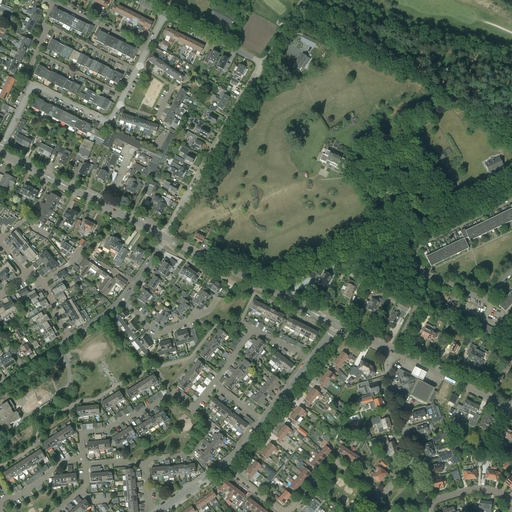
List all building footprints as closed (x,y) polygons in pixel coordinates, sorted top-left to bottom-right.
[(0,4),(2,0),(0,0),(0,7),(4,10),(9,12),(10,8),(0,4)] [(39,17),(42,11),(38,9),(40,5),(34,2),(32,6),(36,8),(34,12),(31,11),(30,13),(39,17)] [(114,6),(112,10),(115,12),(121,15),(124,9),(118,6),(117,8),(114,6)] [(237,19),(214,7),(210,14),(222,20),(234,26),(237,19)] [(51,19),(56,21),(60,11),(56,9),(56,10),(55,12),(54,13),(51,12),(50,14),(50,13),(48,17),(51,18),(51,19)] [(124,9),(121,15),(126,18),(130,12),(124,9)] [(56,21),(60,23),(64,13),(60,11),(56,21)] [(130,12),(126,18),(132,21),(135,14),(130,12)] [(39,17),(30,13),(29,15),(32,16),(30,19),(36,23),(39,17)] [(60,23),(63,25),(68,15),(64,13),(60,23)] [(131,23),(129,27),(131,28),(133,25),(136,26),(137,25),(138,24),(141,17),(135,14),(132,21),(131,23)] [(63,25),(67,26),(69,22),(73,23),(75,19),(68,15),(63,25)] [(140,26),(135,36),(138,37),(138,38),(141,32),(142,29),(144,27),(147,20),(141,17),(138,24),(137,25),(140,26)] [(19,21),(25,24),(34,28),(36,23),(30,19),(28,23),(26,22),(20,19),(19,21)] [(74,30),(79,20),(75,19),(73,23),(69,22),(67,26),(70,28),(71,29),(71,30),(72,30),(73,30),(74,30)] [(74,30),(78,32),(83,22),(79,20),(74,30)] [(147,20),(144,27),(149,30),(153,23),(147,20)] [(78,32),(82,34),(87,24),(83,22),(78,32)] [(31,34),(34,28),(25,24),(22,30),(31,34)] [(87,24),(82,34),(86,36),(87,33),(91,34),(91,32),(88,31),(89,29),(90,27),(91,26),(90,26),(87,24)] [(164,42),(161,49),(166,51),(169,44),(171,41),(172,39),(175,32),(170,29),(169,30),(166,28),(165,30),(164,33),(163,34),(167,35),(166,36),(170,38),(167,43),(164,42)] [(95,41),(100,43),(104,33),(100,31),(100,32),(99,34),(98,36),(95,34),(94,36),(97,37),(95,41)] [(175,32),(172,39),(178,42),(181,35),(175,32)] [(100,43),(103,45),(104,45),(109,36),(104,33),(100,43)] [(181,35),(178,42),(184,44),(187,38),(181,35)] [(303,35),(300,41),(314,48),(317,42),(303,35)] [(107,47),(108,47),(113,38),(109,36),(104,45),(103,45),(104,46),(106,47),(107,47)] [(19,42),(28,47),(31,41),(22,37),(19,42)] [(108,47),(111,49),(113,45),(115,46),(116,44),(117,45),(119,41),(113,38),(108,47)] [(181,50),(179,53),(183,55),(186,49),(184,48),(186,45),(189,47),(192,41),(187,38),(184,44),(182,47),(181,50)] [(47,49),(51,51),(56,41),(52,39),(47,49)] [(58,54),(62,45),(61,45),(64,39),(62,39),(59,43),(56,41),(51,51),(55,53),(55,52),(58,54)] [(28,47),(19,42),(16,41),(15,43),(19,44),(17,48),(19,49),(25,53),(28,47)] [(111,49),(118,52),(123,43),(119,41),(117,45),(116,44),(115,46),(113,45),(111,49)] [(192,41),(189,47),(193,49),(192,52),(190,55),(192,56),(198,44),(192,41)] [(118,52),(122,54),(127,45),(123,43),(118,52)] [(198,44),(192,56),(194,57),(196,54),(197,51),(201,53),(204,47),(198,44)] [(60,55),(64,57),(69,48),(65,46),(64,47),(62,45),(58,54),(60,55)] [(126,56),(131,47),(127,45),(122,54),(122,55),(122,56),(124,58),(126,57),(126,56)] [(131,47),(126,56),(130,58),(132,55),(135,56),(136,55),(132,53),(133,51),(134,49),(135,49),(131,47)] [(69,58),(73,60),(77,52),(73,50),(69,48),(64,57),(68,60),(69,58)] [(14,54),(16,55),(23,58),(25,53),(19,49),(18,53),(15,51),(15,52),(12,50),(11,52),(14,54)] [(207,55),(204,62),(207,63),(208,60),(214,63),(219,54),(218,54),(219,53),(216,51),(215,52),(212,51),(210,56),(207,55)] [(80,66),(85,56),(81,54),(77,52),(73,60),(72,62),(76,64),(80,66)] [(150,54),(148,58),(151,60),(149,62),(154,66),(160,58),(162,54),(160,53),(158,56),(156,58),(150,54)] [(160,58),(154,66),(160,69),(164,63),(160,61),(164,56),(162,54),(160,58)] [(304,69),(310,59),(302,54),(298,59),(295,63),(304,69)] [(16,55),(14,61),(20,64),(23,58),(16,55)] [(221,59),(219,58),(218,61),(219,62),(217,67),(226,71),(229,66),(226,64),(229,59),(226,58),(226,57),(223,55),(223,56),(222,56),(221,59)] [(84,67),(87,68),(91,60),(88,59),(89,58),(85,56),(80,66),(84,68),(84,67)] [(89,70),(93,72),(98,63),(94,61),(91,60),(87,68),(89,70)] [(160,69),(165,73),(172,61),(170,60),(168,63),(165,61),(164,63),(160,69)] [(7,67),(8,67),(8,66),(17,70),(20,64),(14,61),(12,64),(10,63),(6,61),(5,63),(3,62),(2,64),(7,67)] [(172,61),(165,73),(170,76),(175,68),(172,66),(174,63),(172,61)] [(93,72),(97,74),(102,65),(98,63),(93,72)] [(34,75),(38,77),(43,67),(39,65),(34,75)] [(97,74),(101,76),(106,67),(102,65),(97,74)] [(236,72),(235,75),(240,78),(242,75),(245,68),(244,68),(244,67),(243,66),(242,66),(239,65),(236,72)] [(8,66),(8,67),(6,70),(8,71),(8,72),(14,75),(17,70),(8,66)] [(47,81),(51,84),(56,74),(52,72),(54,68),(52,66),(49,72),(49,71),(45,79),(47,81)] [(42,78),(45,79),(49,71),(46,70),(46,69),(43,67),(38,77),(42,79),(42,78)] [(105,78),(108,79),(112,71),(109,69),(110,69),(106,67),(101,76),(105,78)] [(179,70),(175,68),(170,76),(175,80),(182,68),(181,67),(179,70)] [(182,68),(175,80),(180,83),(183,79),(185,81),(188,76),(183,73),(185,70),(183,68),(183,69),(182,68)] [(110,81),(114,83),(119,73),(115,71),(114,72),(112,71),(108,79),(110,80),(110,81)] [(119,73),(114,83),(118,85),(123,75),(119,73)] [(51,84),(55,86),(60,76),(56,74),(51,84)] [(55,86),(58,87),(63,78),(60,76),(55,86)] [(15,80),(9,77),(5,84),(12,87),(15,80)] [(63,89),(66,90),(70,82),(67,81),(67,80),(63,78),(58,87),(63,89)] [(72,94),(76,84),(72,82),(72,83),(70,82),(66,90),(63,94),(66,96),(68,92),(72,94)] [(12,87),(5,84),(2,91),(9,94),(12,87)] [(80,87),(76,84),(72,94),(76,96),(80,87)] [(217,96),(215,98),(225,104),(229,98),(225,96),(228,91),(221,87),(220,90),(222,91),(219,97),(217,96)] [(180,89),(178,95),(190,101),(189,101),(192,102),(194,98),(191,97),(190,99),(185,96),(187,92),(180,89)] [(0,98),(5,101),(9,94),(2,91),(0,90),(0,98)] [(84,100),(88,102),(93,93),(88,91),(86,95),(84,100)] [(92,103),(95,105),(99,96),(96,95),(93,93),(88,102),(92,104),(92,103)] [(178,95),(175,100),(181,103),(183,100),(188,103),(189,101),(190,101),(178,95)] [(101,109),(106,99),(102,97),(101,98),(99,96),(95,105),(97,106),(96,109),(100,111),(101,109)] [(222,110),(225,104),(215,98),(212,96),(210,98),(219,103),(218,105),(216,107),(222,110)] [(31,107),(35,109),(40,100),(36,98),(31,107)] [(106,99),(101,109),(108,112),(112,103),(109,102),(110,101),(106,99)] [(40,111),(42,112),(46,104),(44,102),(40,100),(35,109),(39,111),(40,111)] [(175,100),(172,106),(180,110),(184,112),(185,110),(179,107),(181,103),(175,100)] [(7,112),(9,106),(3,103),(1,109),(7,112)] [(44,114),(48,116),(53,106),(49,104),(49,105),(46,104),(42,112),(45,113),(44,114)] [(48,116),(52,118),(57,108),(53,106),(48,116)] [(172,106),(169,111),(175,115),(177,111),(180,112),(183,114),(184,112),(180,110),(172,106)] [(52,118),(59,121),(63,112),(57,108),(52,118)] [(210,114),(212,112),(206,108),(202,114),(208,118),(207,120),(214,124),(214,123),(215,123),(216,122),(216,121),(217,118),(210,114)] [(169,111),(166,117),(178,123),(179,121),(176,119),(174,118),(175,115),(169,111)] [(59,121),(65,124),(70,115),(63,112),(59,121)] [(119,116),(117,122),(120,122),(119,124),(123,125),(122,128),(124,129),(128,116),(122,114),(121,117),(119,116)] [(65,124),(69,126),(74,117),(70,115),(65,124)] [(128,116),(124,129),(126,129),(127,126),(128,126),(128,124),(132,125),(134,118),(128,116)] [(74,128),(76,129),(80,121),(78,119),(74,117),(69,126),(73,128),(74,128)] [(178,123),(166,117),(163,123),(171,127),(173,123),(177,125),(178,123)] [(134,118),(132,125),(136,126),(135,129),(133,134),(135,135),(136,133),(140,120),(134,118)] [(196,128),(200,130),(199,133),(206,137),(207,137),(208,136),(208,135),(208,134),(210,131),(203,127),(205,124),(196,119),(193,124),(197,126),(196,128)] [(140,127),(144,129),(146,122),(140,120),(136,133),(138,133),(139,130),(140,127)] [(78,131),(82,133),(87,123),(83,121),(83,122),(80,121),(76,129),(75,132),(76,133),(78,130),(79,130),(78,131)] [(146,136),(148,137),(152,124),(146,122),(144,129),(148,130),(147,132),(146,136)] [(15,134),(14,136),(15,136),(14,138),(16,139),(16,140),(15,141),(21,145),(24,138),(26,135),(21,132),(25,125),(21,123),(17,129),(18,130),(17,131),(15,134)] [(89,133),(92,129),(90,128),(91,125),(87,123),(82,133),(91,137),(92,135),(89,133)] [(152,124),(148,137),(150,137),(151,134),(152,131),(156,133),(158,126),(152,124)] [(105,140),(104,141),(102,145),(109,149),(115,138),(139,150),(142,144),(111,128),(109,132),(107,135),(105,140)] [(417,137),(412,128),(404,133),(407,137),(409,136),(411,140),(417,137)] [(24,138),(21,145),(28,148),(30,143),(32,144),(34,140),(31,138),(30,141),(24,138)] [(422,145),(418,138),(412,142),(416,149),(422,145)] [(76,155),(87,160),(94,143),(83,139),(76,155)] [(196,140),(195,143),(191,141),(188,145),(191,147),(190,148),(195,150),(196,147),(200,149),(203,144),(198,141),(196,140)] [(47,147),(43,155),(49,158),(53,150),(49,148),(52,143),(50,142),(48,145),(47,147)] [(37,152),(43,155),(47,147),(41,144),(37,152)] [(135,163),(133,169),(136,170),(152,178),(153,176),(153,175),(155,172),(164,154),(142,144),(140,149),(150,154),(152,159),(149,166),(145,168),(135,163)] [(64,166),(71,153),(61,147),(57,155),(62,157),(58,163),(64,166)] [(184,147),(181,152),(184,154),(182,157),(185,158),(185,159),(192,163),(195,157),(188,154),(187,155),(185,153),(187,149),(184,147)] [(441,156),(436,159),(438,162),(452,154),(449,149),(444,151),(445,153),(444,154),(443,152),(440,153),(441,155),(441,156)] [(322,154),(320,160),(336,167),(337,165),(337,166),(341,157),(330,152),(326,151),(324,155),(322,154)] [(426,160),(422,153),(416,156),(421,163),(426,160)] [(113,154),(109,161),(100,180),(101,180),(101,181),(102,182),(103,181),(104,182),(105,179),(107,180),(111,172),(108,171),(111,165),(114,166),(119,157),(113,154)] [(485,165),(489,172),(489,173),(494,171),(493,170),(503,166),(499,158),(495,160),(494,159),(491,161),(491,162),(485,165)] [(100,180),(109,161),(107,160),(101,170),(98,169),(96,175),(98,176),(97,178),(97,179),(98,179),(99,180),(99,179),(100,180)] [(84,163),(79,173),(81,174),(81,175),(83,176),(84,176),(86,172),(89,173),(91,169),(92,169),(94,166),(93,166),(90,164),(89,165),(84,163)] [(174,166),(173,169),(172,169),(185,176),(187,171),(180,167),(179,169),(176,167),(174,166)] [(172,169),(173,169),(170,167),(167,171),(172,174),(171,176),(175,178),(175,176),(182,180),(185,176),(172,169)] [(16,180),(12,178),(12,177),(5,174),(3,176),(2,175),(0,178),(0,177),(0,185),(6,189),(8,184),(13,186),(16,180)] [(129,191),(130,192),(136,179),(133,178),(133,179),(131,178),(128,184),(129,185),(127,188),(126,189),(127,189),(126,190),(127,191),(128,192),(129,191)] [(136,179),(130,192),(131,193),(132,194),(132,193),(133,194),(135,191),(137,192),(141,184),(139,183),(141,181),(136,178),(136,179)] [(168,189),(175,193),(176,192),(177,191),(177,190),(178,187),(171,183),(172,182),(167,179),(163,186),(168,189)] [(20,194),(26,197),(31,188),(25,185),(24,185),(22,190),(18,188),(15,195),(19,197),(20,194)] [(38,192),(31,188),(26,197),(34,201),(33,203),(34,203),(32,206),(35,207),(38,200),(35,198),(38,192),(38,191),(38,192)] [(46,194),(44,196),(57,203),(60,199),(51,194),(49,196),(46,194)] [(47,200),(46,202),(55,207),(57,203),(44,196),(43,198),(47,200)] [(154,211),(157,213),(158,211),(159,211),(160,209),(159,209),(165,198),(162,196),(161,199),(154,196),(152,201),(158,204),(157,204),(156,206),(154,211)] [(158,211),(157,213),(161,215),(167,204),(168,204),(170,200),(165,197),(165,198),(159,209),(160,209),(159,211),(158,211)] [(41,202),(39,204),(52,212),(55,207),(46,202),(45,205),(41,202)] [(42,209),(41,211),(50,216),(52,212),(39,204),(38,206),(42,209)] [(470,241),(511,220),(511,208),(465,231),(464,230),(460,232),(463,239),(426,257),(431,267),(469,249),(464,239),(468,238),(470,241)] [(67,223),(71,226),(78,213),(74,211),(74,212),(71,211),(70,212),(67,210),(63,217),(67,219),(65,221),(68,222),(67,223)] [(36,211),(35,213),(47,220),(50,216),(41,211),(40,213),(36,211)] [(47,220),(35,213),(33,215),(37,217),(36,220),(45,225),(47,220)] [(0,225),(1,227),(3,224),(8,219),(9,217),(10,217),(7,215),(7,214),(5,217),(5,216),(3,219),(0,217),(0,216),(0,225)] [(8,219),(3,224),(7,227),(8,225),(11,227),(17,219),(14,216),(12,218),(10,216),(9,217),(8,219)] [(83,224),(79,231),(82,233),(80,235),(83,237),(85,232),(90,223),(84,220),(82,224),(83,224)] [(90,223),(85,232),(88,234),(88,233),(90,234),(93,229),(93,230),(95,226),(90,223)] [(8,242),(7,243),(8,244),(9,243),(21,234),(17,230),(9,236),(11,239),(8,241),(8,242)] [(193,239),(202,243),(205,237),(197,232),(193,239)] [(21,234),(9,243),(11,245),(14,243),(16,245),(24,238),(21,234)] [(104,246),(104,247),(110,250),(110,249),(116,239),(112,237),(109,236),(104,246)] [(12,251),(12,253),(13,254),(16,252),(27,242),(24,238),(16,245),(18,247),(12,251)] [(62,241),(60,243),(62,245),(74,252),(75,250),(74,248),(76,245),(66,239),(64,242),(62,241)] [(119,251),(122,247),(121,246),(118,244),(120,241),(116,239),(110,249),(117,252),(118,250),(119,251)] [(27,242),(16,252),(18,253),(21,251),(23,253),(31,246),(27,242)] [(58,251),(68,257),(70,254),(72,255),(74,252),(62,245),(60,247),(62,249),(60,252),(58,251)] [(98,248),(95,254),(99,256),(102,251),(103,248),(104,247),(104,246),(102,245),(102,247),(100,245),(98,248)] [(25,255),(21,258),(23,260),(34,250),(31,246),(23,253),(25,255)] [(118,253),(116,256),(118,257),(120,258),(126,250),(122,247),(119,251),(118,253)] [(135,259),(140,249),(137,247),(132,255),(131,254),(129,258),(131,259),(130,261),(131,262),(130,264),(132,265),(134,263),(134,261),(135,259)] [(134,261),(134,263),(137,265),(140,259),(141,259),(142,257),(143,257),(144,254),(144,253),(145,251),(144,251),(144,250),(143,249),(142,250),(140,249),(135,259),(134,261)] [(34,250),(23,260),(25,262),(28,259),(30,261),(38,255),(34,250)] [(126,250),(120,258),(123,260),(129,252),(126,250)] [(36,262),(38,264),(49,255),(46,251),(38,257),(40,259),(36,262)] [(43,263),(44,265),(52,259),(49,255),(38,264),(39,266),(43,263)] [(345,256),(344,256),(337,259),(339,261),(338,264),(340,265),(345,256)] [(165,262),(161,267),(168,272),(171,268),(173,268),(177,263),(171,258),(167,264),(165,262)] [(42,270),(44,272),(55,262),(52,259),(44,265),(46,267),(42,270)] [(90,268),(96,272),(99,269),(100,268),(92,262),(92,264),(90,262),(89,263),(88,262),(89,261),(85,259),(80,266),(83,269),(81,272),(81,273),(79,276),(83,278),(90,268)] [(7,261),(2,265),(9,273),(11,271),(14,274),(16,272),(7,261)] [(55,262),(44,272),(45,274),(49,271),(51,273),(59,266),(55,262)] [(2,265),(0,266),(0,270),(8,280),(10,278),(7,275),(9,273),(2,265)] [(160,273),(158,275),(164,280),(167,277),(165,276),(168,272),(161,267),(158,271),(160,273)] [(183,275),(187,278),(192,271),(188,268),(186,270),(184,268),(179,274),(182,276),(183,275)] [(101,291),(102,292),(112,279),(109,276),(110,275),(103,270),(102,271),(99,269),(96,272),(95,274),(98,276),(99,274),(105,279),(97,289),(101,292),(101,291)] [(52,290),(51,291),(52,293),(53,294),(54,293),(56,297),(60,303),(63,301),(66,299),(63,293),(69,289),(67,286),(66,287),(65,285),(64,286),(62,281),(64,280),(62,278),(67,275),(65,270),(53,277),(53,278),(54,279),(58,277),(58,279),(57,279),(58,280),(55,282),(54,283),(57,287),(52,290)] [(192,271),(187,278),(191,281),(191,282),(194,284),(198,278),(195,276),(197,274),(192,271)] [(311,271),(308,277),(314,280),(317,274),(311,271)] [(321,279),(319,283),(326,287),(328,283),(329,283),(332,276),(324,272),(321,279)] [(112,279),(102,292),(103,293),(103,294),(106,296),(116,283),(123,288),(125,285),(125,284),(127,282),(118,275),(116,278),(115,277),(113,280),(112,279)] [(154,276),(151,281),(158,286),(161,282),(162,283),(164,280),(158,275),(157,278),(154,276)] [(342,295),(350,299),(352,295),(350,294),(352,290),(354,291),(357,284),(349,280),(345,287),(346,287),(344,291),(342,290),(340,294),(343,295),(342,295)] [(150,287),(148,289),(154,294),(156,291),(155,290),(158,286),(151,281),(148,285),(150,287)] [(210,285),(209,287),(208,287),(217,294),(223,287),(219,284),(219,285),(213,281),(210,285)] [(30,287),(18,294),(21,298),(28,294),(32,301),(29,303),(30,305),(32,304),(33,306),(39,303),(42,309),(46,307),(49,305),(45,299),(43,296),(45,295),(43,291),(42,292),(37,295),(34,290),(30,293),(30,292),(28,293),(28,291),(31,289),(30,287)] [(200,290),(197,294),(199,296),(206,301),(209,296),(207,294),(209,292),(203,287),(201,291),(200,290)] [(144,290),(141,295),(148,300),(151,296),(152,297),(154,294),(148,289),(146,292),(144,290)] [(511,290),(499,306),(505,312),(509,315),(510,314),(507,310),(511,304),(511,290)] [(206,301),(199,296),(197,294),(194,298),(195,299),(193,302),(192,303),(193,305),(195,303),(199,306),(201,304),(203,305),(206,301)] [(148,300),(141,295),(138,299),(140,301),(138,304),(144,308),(146,305),(145,304),(148,300)] [(363,307),(374,313),(379,303),(383,305),(387,298),(383,296),(381,299),(379,298),(377,301),(371,298),(369,302),(367,301),(363,307)] [(10,303),(7,305),(13,314),(18,311),(10,298),(9,297),(7,298),(8,299),(8,300),(10,303)] [(72,298),(60,306),(61,308),(65,306),(66,308),(75,303),(72,298)] [(182,302),(179,306),(185,311),(189,307),(187,305),(189,303),(183,298),(180,301),(182,302)] [(2,301),(0,303),(1,304),(8,316),(13,314),(7,305),(5,306),(3,303),(2,301)] [(252,303),(249,308),(251,309),(253,310),(252,312),(255,314),(260,304),(255,301),(254,304),(252,303)] [(398,308),(402,310),(404,311),(404,310),(405,311),(404,313),(405,314),(406,312),(406,313),(410,306),(401,301),(398,308)] [(0,303),(0,302),(0,307),(1,309),(0,309),(0,313),(3,319),(8,316),(1,304),(0,303)] [(68,311),(64,313),(65,315),(78,308),(75,303),(66,308),(68,311)] [(260,304),(255,314),(260,316),(261,314),(265,306),(260,304)] [(174,310),(172,313),(173,314),(178,317),(180,314),(182,316),(185,311),(179,306),(176,310),(174,310)] [(265,306),(261,314),(266,317),(270,308),(265,306)] [(163,311),(160,315),(167,320),(170,315),(171,316),(173,314),(172,313),(164,307),(162,310),(163,311)] [(78,308),(65,315),(67,317),(70,315),(72,318),(81,312),(78,308)] [(266,317),(265,318),(270,321),(274,311),(270,308),(266,317)] [(29,314),(27,315),(29,318),(30,317),(31,317),(39,312),(37,309),(28,313),(29,314)] [(73,320),(70,322),(71,324),(84,317),(87,315),(84,310),(81,312),(72,318),(73,320)] [(402,310),(399,314),(393,311),(389,320),(396,324),(399,317),(403,319),(405,314),(404,313),(405,311),(404,310),(404,311),(402,310)] [(43,311),(32,318),(34,322),(36,321),(37,323),(49,316),(47,314),(46,315),(43,311)] [(123,320),(130,315),(126,311),(119,316),(118,314),(113,318),(115,319),(116,318),(122,326),(125,323),(123,320)] [(274,311),(270,321),(274,323),(275,321),(279,313),(274,311)] [(279,313),(275,321),(280,324),(284,316),(279,313)] [(423,313),(420,319),(426,322),(429,316),(423,313)] [(84,317),(71,324),(72,327),(76,324),(77,327),(90,320),(87,315),(84,317)] [(167,320),(160,315),(157,319),(156,318),(154,321),(160,325),(161,323),(164,324),(167,320)] [(49,316),(37,323),(39,326),(38,327),(40,330),(43,329),(51,324),(49,320),(51,319),(49,316)] [(289,318),(284,326),(290,329),(294,320),(289,318)] [(294,320),(290,329),(295,331),(299,323),(294,320)] [(122,326),(127,333),(137,325),(134,321),(127,326),(125,323),(122,326)] [(299,323),(295,331),(299,333),(303,325),(299,323)] [(423,330),(420,336),(426,339),(431,331),(427,329),(429,324),(427,323),(423,330)] [(51,324),(43,329),(45,332),(43,333),(45,336),(56,329),(55,326),(53,327),(51,324)] [(137,325),(127,333),(133,340),(136,337),(134,334),(141,329),(137,325)] [(303,325),(299,333),(304,336),(308,328),(303,325)] [(15,331),(20,339),(24,336),(16,326),(10,330),(12,333),(15,331)] [(431,331),(426,339),(432,342),(435,338),(436,338),(437,337),(438,337),(440,333),(437,331),(436,333),(433,332),(436,327),(433,326),(431,331)] [(459,331),(459,330),(451,326),(447,334),(452,337),(455,332),(461,336),(463,332),(462,331),(461,332),(459,331)] [(308,328),(304,336),(309,338),(313,330),(308,328)] [(56,329),(45,336),(46,339),(48,338),(50,341),(58,336),(56,333),(58,332),(56,329)] [(187,330),(182,331),(185,344),(194,341),(193,337),(189,338),(187,330)] [(220,330),(216,334),(224,340),(227,335),(220,330)] [(313,330),(309,338),(314,341),(318,333),(313,330)] [(185,344),(182,331),(177,333),(179,341),(175,342),(176,346),(185,344)] [(224,340),(216,334),(213,338),(220,344),(223,346),(224,344),(222,342),(224,340)] [(134,341),(140,349),(150,341),(146,336),(140,342),(137,339),(134,341)] [(220,344),(213,338),(210,343),(217,348),(220,344)] [(253,339),(252,341),(262,349),(266,345),(261,341),(258,339),(256,342),(253,339)] [(169,340),(164,342),(168,354),(177,351),(175,347),(172,348),(169,340)] [(150,341),(140,349),(145,356),(149,353),(146,350),(153,345),(150,341)] [(252,341),(251,343),(254,345),(252,348),(260,355),(261,355),(264,351),(262,349),(252,341)] [(455,345),(456,343),(453,341),(452,343),(453,344),(450,351),(456,354),(459,347),(455,345)] [(164,342),(159,343),(161,351),(158,352),(159,356),(168,354),(164,342)] [(210,343),(206,347),(214,352),(217,348),(210,343)] [(20,348),(22,351),(26,357),(32,353),(27,344),(20,348)] [(471,345),(466,353),(470,354),(468,358),(470,360),(471,360),(472,361),(473,361),(474,361),(479,351),(475,350),(477,347),(471,344),(471,345)] [(479,351),(474,361),(481,365),(483,361),(481,360),(484,356),(485,357),(488,352),(483,350),(485,348),(481,346),(479,351)] [(214,352),(206,347),(203,351),(210,357),(214,352)] [(246,347),(244,348),(245,349),(255,357),(257,359),(260,355),(252,348),(250,350),(247,348),(246,347)] [(245,349),(244,351),(245,352),(245,353),(246,355),(245,356),(252,362),(255,357),(245,349)] [(271,360),(270,361),(274,365),(275,363),(283,353),(285,351),(283,350),(280,354),(279,353),(279,354),(277,352),(271,360)] [(210,357),(203,351),(200,355),(207,361),(210,357)] [(275,363),(274,365),(278,368),(280,366),(285,359),(283,358),(284,357),(284,356),(285,354),(287,352),(285,351),(283,353),(275,363)] [(343,352),(338,358),(344,362),(346,359),(349,361),(351,359),(354,362),(356,359),(350,354),(348,356),(343,352)] [(7,355),(5,357),(10,366),(16,363),(11,356),(10,353),(7,355)] [(0,365),(1,365),(2,364),(6,369),(10,366),(5,357),(2,358),(0,359),(0,365)] [(285,359),(280,366),(284,370),(292,360),(293,358),(292,357),(290,359),(290,358),(288,361),(285,359)] [(344,362),(338,358),(334,363),(337,366),(334,368),(337,370),(339,368),(344,362)] [(239,360),(238,362),(248,370),(252,366),(244,360),(242,362),(239,360)] [(292,360),(284,370),(288,373),(294,366),(293,365),(291,364),(294,361),(293,361),(292,360)] [(204,366),(198,361),(195,365),(201,370),(204,367),(206,369),(208,367),(205,364),(204,366)] [(357,369),(355,372),(357,373),(361,375),(362,374),(371,367),(370,366),(360,361),(361,362),(359,365),(361,365),(359,370),(357,369)] [(238,362),(237,364),(240,366),(238,368),(247,376),(250,371),(248,370),(238,362)] [(201,370),(195,365),(191,369),(198,375),(201,370)] [(427,373),(414,366),(410,374),(423,380),(427,373)] [(371,367),(362,374),(364,377),(366,381),(369,379),(369,380),(372,379),(370,376),(374,375),(375,375),(372,367),(371,367)] [(229,368),(227,370),(230,372),(233,374),(231,377),(238,383),(241,378),(231,370),(229,368)] [(233,369),(231,370),(241,378),(243,380),(247,376),(238,368),(236,371),(233,369)] [(191,369),(188,373),(195,379),(198,375),(191,369)] [(328,370),(324,376),(329,381),(332,377),(334,380),(336,377),(334,376),(334,375),(328,370)] [(399,370),(397,373),(401,385),(404,387),(403,389),(407,391),(405,394),(408,395),(407,396),(427,405),(428,402),(431,403),(430,406),(431,406),(434,405),(433,403),(433,402),(432,402),(437,393),(433,390),(434,387),(414,377),(414,378),(399,370)] [(188,373),(185,378),(191,383),(195,379),(188,373)] [(154,374),(149,378),(154,385),(158,382),(154,374)] [(280,380),(272,375),(269,379),(279,387),(280,385),(277,383),(280,380)] [(324,376),(319,382),(322,384),(320,387),(322,389),(325,386),(329,381),(324,376)] [(226,377),(225,379),(235,387),(238,383),(231,377),(229,379),(226,377)] [(149,378),(144,380),(149,388),(154,385),(149,378)] [(191,383),(185,378),(181,382),(188,388),(190,389),(193,385),(191,383)] [(226,383),(223,387),(230,392),(235,387),(225,379),(223,381),(226,383)] [(279,387),(269,379),(266,383),(273,389),(275,386),(277,389),(279,387)] [(144,380),(140,383),(145,391),(149,388),(144,380)] [(368,381),(357,384),(359,390),(364,388),(366,396),(362,397),(363,400),(372,397),(371,393),(379,391),(378,387),(379,386),(378,385),(377,384),(377,383),(373,384),(373,385),(369,386),(368,381)] [(188,388),(181,382),(178,386),(185,392),(188,388)] [(140,383),(135,386),(140,394),(145,391),(140,383)] [(266,383),(262,387),(272,395),(274,394),(271,391),(273,389),(266,383)] [(135,386),(131,389),(135,397),(140,394),(135,386)] [(272,395),(262,387),(259,392),(266,397),(268,395),(271,397),(272,395)] [(135,397),(131,389),(126,392),(131,400),(135,397)] [(314,389),(309,394),(315,399),(317,396),(320,398),(322,395),(319,393),(314,389)] [(119,391),(115,394),(120,402),(124,399),(119,391)] [(266,397),(259,392),(255,396),(265,404),(267,402),(264,400),(266,397)] [(115,394),(110,397),(115,405),(120,402),(115,394)] [(315,399),(309,394),(305,400),(308,402),(306,405),(310,408),(311,407),(309,405),(310,404),(315,399)] [(458,397),(452,394),(448,401),(454,404),(458,397)] [(214,398),(208,405),(213,409),(222,397),(220,396),(219,398),(217,400),(217,399),(216,400),(214,398)] [(265,404),(255,396),(252,400),(259,406),(261,403),(264,406),(265,404)] [(110,397),(106,400),(110,408),(115,405),(110,397)] [(222,397),(213,409),(217,412),(222,405),(221,404),(221,403),(221,402),(224,398),(222,397)] [(358,401),(356,404),(359,406),(367,403),(369,404),(371,403),(371,404),(370,404),(371,406),(372,406),(373,409),(384,406),(383,400),(381,401),(381,399),(374,401),(374,402),(373,402),(372,397),(363,400),(358,401)] [(10,425),(21,419),(16,411),(13,413),(11,409),(15,407),(11,400),(0,405),(0,406),(1,409),(0,409),(0,425),(3,432),(11,428),(10,425)] [(110,408),(106,400),(101,403),(106,411),(110,408)] [(458,404),(453,414),(457,416),(460,411),(467,415),(469,410),(470,410),(473,404),(466,400),(463,406),(458,404)] [(222,405),(217,412),(221,416),(229,406),(227,404),(225,407),(222,405)] [(470,411),(468,414),(473,416),(470,422),(475,425),(479,416),(475,414),(479,407),(473,404),(470,410),(470,411)] [(419,411),(412,413),(414,419),(414,422),(418,421),(418,419),(426,416),(426,415),(428,415),(428,417),(430,416),(431,420),(438,418),(434,405),(431,406),(425,406),(423,407),(423,410),(420,411),(419,411)] [(229,406),(221,416),(225,419),(231,412),(228,410),(231,407),(229,406)] [(299,407),(295,412),(300,417),(303,414),(305,416),(307,414),(305,411),(299,407)] [(157,408),(155,409),(163,422),(165,423),(170,420),(169,418),(168,418),(163,411),(160,413),(157,408)] [(156,416),(154,417),(159,425),(163,422),(155,409),(153,410),(155,414),(156,416)] [(225,419),(224,421),(228,424),(239,411),(237,409),(234,413),(233,413),(231,412),(225,419)] [(239,411),(228,424),(233,427),(240,419),(238,417),(238,416),(241,412),(239,411)] [(479,426),(485,429),(487,425),(488,426),(489,427),(490,425),(489,425),(493,418),(492,418),(494,414),(487,411),(486,414),(485,414),(481,422),(479,426)] [(295,412),(290,418),(293,420),(291,423),(294,425),(296,422),(296,423),(300,417),(295,412)] [(148,413),(146,415),(154,427),(159,425),(154,417),(152,418),(151,417),(150,417),(149,415),(148,413)] [(147,421),(145,423),(149,430),(154,427),(146,415),(144,416),(146,419),(146,420),(147,421)] [(240,419),(233,427),(237,431),(238,429),(248,417),(246,416),(243,420),(242,419),(241,420),(240,419)] [(248,417),(238,429),(242,433),(248,426),(246,424),(247,423),(246,423),(249,419),(248,417)] [(371,419),(373,425),(376,424),(378,429),(383,428),(384,429),(391,427),(388,418),(381,421),(380,417),(371,419)] [(139,419),(137,420),(145,433),(149,430),(145,423),(142,424),(141,422),(141,423),(139,419)] [(145,433),(137,420),(135,422),(137,425),(136,426),(137,427),(135,429),(140,436),(145,433)] [(65,425),(63,426),(70,437),(75,434),(70,426),(67,428),(65,425)] [(122,425),(121,426),(122,429),(124,431),(123,432),(121,433),(126,440),(128,443),(132,440),(131,438),(124,427),(122,425)] [(285,425),(280,431),(286,435),(288,432),(291,434),(293,432),(290,430),(290,429),(285,425)] [(417,428),(419,434),(427,432),(428,434),(432,433),(431,430),(430,430),(428,425),(426,425),(417,428)] [(63,430),(61,432),(66,440),(70,437),(63,426),(61,427),(63,430)] [(126,426),(124,427),(131,438),(135,435),(131,427),(128,429),(126,426)] [(500,435),(499,437),(502,439),(503,437),(505,438),(510,430),(506,429),(506,428),(505,427),(504,427),(503,427),(499,435),(500,435)] [(56,430),(54,432),(61,442),(66,440),(61,432),(58,434),(56,430)] [(117,431),(115,433),(116,435),(122,443),(126,440),(121,433),(119,434),(117,431)] [(286,435),(280,431),(276,436),(279,439),(277,441),(279,443),(281,441),(286,435)] [(339,431),(334,438),(336,440),(342,433),(339,431)] [(54,436),(52,438),(56,445),(61,442),(54,432),(52,433),(54,436)] [(115,437),(112,439),(113,440),(116,445),(117,446),(118,448),(122,445),(123,445),(122,443),(116,435),(115,433),(113,434),(114,436),(115,435),(116,436),(115,437)] [(214,433),(213,435),(223,443),(226,439),(223,436),(219,433),(217,436),(214,433)] [(214,439),(212,442),(219,447),(223,443),(213,435),(211,437),(214,439)] [(47,436),(45,437),(52,448),(56,445),(52,438),(49,439),(47,436)] [(386,436),(377,439),(381,450),(386,448),(388,455),(389,456),(390,457),(392,456),(392,455),(392,454),(398,452),(397,448),(396,448),(394,442),(389,444),(386,436)] [(52,448),(45,437),(43,439),(45,442),(42,444),(47,451),(52,448)] [(106,437),(103,437),(105,450),(107,450),(108,453),(113,453),(112,447),(110,447),(109,440),(106,441),(106,437)] [(94,451),(92,438),(90,439),(91,442),(87,443),(88,447),(85,447),(85,454),(88,453),(88,452),(94,451)] [(207,442),(206,444),(216,452),(219,447),(212,442),(210,444),(207,442)] [(341,446),(338,451),(343,455),(347,449),(343,446),(344,445),(339,442),(338,445),(341,446)] [(423,446),(423,447),(423,448),(424,448),(425,451),(437,447),(438,447),(439,447),(438,445),(437,445),(434,446),(433,442),(431,443),(429,443),(428,443),(423,445),(423,446)] [(270,443),(266,449),(271,453),(274,450),(276,452),(278,450),(276,448),(270,443)] [(324,448),(321,451),(327,456),(331,451),(326,448),(328,445),(327,443),(323,447),(324,448)] [(216,452),(206,444),(205,445),(207,448),(206,450),(213,456),(215,457),(218,453),(216,452)] [(347,449),(343,455),(348,458),(355,448),(355,447),(356,446),(354,444),(353,447),(351,450),(350,451),(347,449)] [(355,448),(348,458),(353,461),(357,455),(353,453),(354,452),(357,448),(355,447),(355,448)] [(425,453),(424,454),(425,457),(429,456),(429,458),(435,456),(437,456),(435,452),(435,451),(438,450),(437,447),(425,451),(425,453)] [(271,453),(266,449),(261,455),(264,457),(262,460),(264,462),(267,459),(271,453)] [(40,450),(36,453),(41,461),(45,458),(40,450)] [(201,450),(199,452),(209,460),(213,456),(206,450),(204,453),(201,450)] [(316,450),(314,452),(323,460),(327,456),(321,451),(319,454),(318,453),(316,450)] [(209,460),(199,452),(198,454),(201,456),(198,460),(204,469),(207,467),(207,466),(206,464),(209,460)] [(316,457),(313,460),(319,465),(323,460),(314,452),(312,454),(315,456),(316,457)] [(36,453),(31,456),(36,464),(41,461),(36,453)] [(357,455),(353,461),(358,465),(360,462),(362,459),(365,455),(363,454),(361,457),(361,458),(357,455)] [(453,454),(440,458),(440,459),(441,462),(448,460),(448,459),(450,458),(452,465),(456,464),(453,455),(453,454)] [(31,456),(27,459),(31,467),(32,468),(37,465),(36,464),(31,456)] [(27,459),(22,462),(27,469),(31,467),(27,459)] [(319,465),(313,460),(311,463),(310,462),(307,459),(306,461),(309,465),(310,465),(315,469),(319,465)] [(376,469),(374,471),(377,473),(383,479),(385,476),(385,475),(386,474),(384,472),(385,471),(382,468),(384,467),(385,468),(387,465),(382,461),(380,463),(379,462),(376,465),(377,465),(375,468),(376,469)] [(22,462),(17,465),(22,472),(27,469),(22,462)] [(256,462),(251,467),(257,472),(259,469),(262,471),(264,468),(261,466),(256,462)] [(435,465),(429,467),(431,475),(442,472),(440,463),(435,464),(435,465)] [(13,468),(18,475),(19,477),(24,474),(22,472),(17,465),(13,468)] [(486,471),(485,479),(486,479),(491,480),(493,467),(491,466),(490,469),(489,469),(487,468),(486,471)] [(257,472),(251,467),(247,473),(250,475),(248,478),(250,480),(252,477),(257,472)] [(493,467),(491,480),(497,481),(498,477),(499,477),(500,473),(498,473),(498,472),(495,472),(496,467),(493,467)] [(13,468),(8,470),(13,478),(18,475),(13,468)] [(300,468),(298,470),(307,478),(311,473),(306,469),(303,472),(302,471),(302,470),(300,468)] [(13,478),(8,470),(4,473),(8,481),(13,478)] [(301,474),(298,478),(303,482),(307,478),(298,470),(296,471),(299,474),(300,473),(301,474)] [(450,473),(452,480),(460,478),(458,471),(454,472),(450,473)] [(61,486),(59,472),(57,472),(57,476),(54,476),(54,478),(51,479),(52,488),(56,487),(61,486)] [(371,472),(369,474),(371,476),(373,477),(372,478),(376,481),(376,480),(379,482),(380,481),(381,481),(383,479),(377,473),(375,475),(371,472)] [(289,475),(288,477),(290,479),(299,487),(303,482),(298,478),(295,481),(294,480),(294,479),(291,477),(289,475)] [(262,485),(262,486),(265,488),(269,482),(265,478),(260,483),(262,485)] [(281,487),(283,485),(282,484),(276,478),(271,483),(274,486),(277,483),(281,487)] [(299,487),(290,479),(288,480),(291,483),(293,484),(290,487),(295,491),(299,487)] [(433,481),(435,489),(439,488),(439,487),(443,486),(443,484),(446,483),(445,480),(444,479),(441,479),(433,481)] [(223,488),(226,490),(231,485),(226,481),(222,486),(220,485),(217,490),(220,492),(223,488)] [(228,498),(236,488),(231,485),(226,490),(230,493),(229,494),(227,497),(228,498)] [(282,487),(281,489),(283,492),(284,491),(285,492),(282,496),(287,500),(291,496),(286,491),(282,487)] [(233,495),(236,498),(241,492),(236,488),(228,498),(230,499),(232,496),(233,495)] [(213,491),(208,494),(214,502),(216,501),(214,498),(216,496),(213,491)] [(236,498),(235,499),(238,502),(236,504),(238,506),(242,501),(241,501),(245,496),(241,492),(236,498)] [(208,494),(204,498),(207,503),(209,501),(211,504),(214,502),(208,494)] [(287,500),(282,496),(279,499),(278,498),(278,497),(275,495),(274,497),(278,501),(278,500),(283,505),(287,500)] [(78,496),(76,498),(78,499),(80,502),(81,503),(86,510),(91,506),(85,500),(83,501),(82,500),(81,500),(78,496)] [(76,498),(75,499),(76,501),(78,503),(78,504),(79,505),(77,507),(81,511),(83,511),(86,510),(81,503),(80,502),(78,499),(76,498)] [(204,498),(199,501),(205,509),(207,507),(205,504),(207,503),(204,498)] [(249,498),(242,508),(246,511),(249,508),(254,502),(249,498)] [(308,506),(301,511),(313,511),(320,504),(319,503),(318,502),(315,500),(309,507),(308,506)] [(205,509),(199,501),(195,504),(198,509),(200,508),(202,510),(205,509)] [(485,511),(489,511),(490,511),(491,503),(480,501),(479,506),(476,506),(476,510),(486,511),(485,511)] [(252,511),(250,511),(254,511),(259,506),(254,502),(249,508),(253,511),(252,511)]
